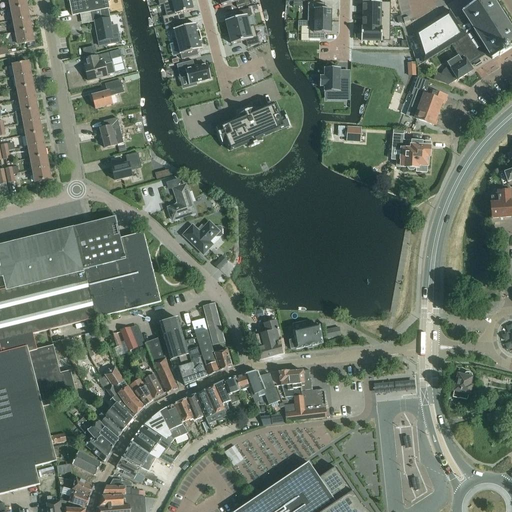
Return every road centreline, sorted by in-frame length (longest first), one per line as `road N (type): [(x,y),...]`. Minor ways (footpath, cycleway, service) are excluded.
road 1 (residential): [(248,365),(224,298),(195,267),(140,216),(80,191)]
road 2 (residential): [(248,365),(140,421),(92,511)]
road 3 (primary): [(430,291),(449,197),(471,158),(511,115)]
road 4 (residential): [(80,191),(42,0)]
road 5 (residential): [(422,349),(248,365)]
road 6 (primary): [(422,349),(431,432),(459,495)]
road 7 (residential): [(154,511),(189,451),(257,418)]
road 8 (primary): [(478,479),(441,424),(434,347)]
road 9 (residential): [(201,0),(223,80),(263,62)]
